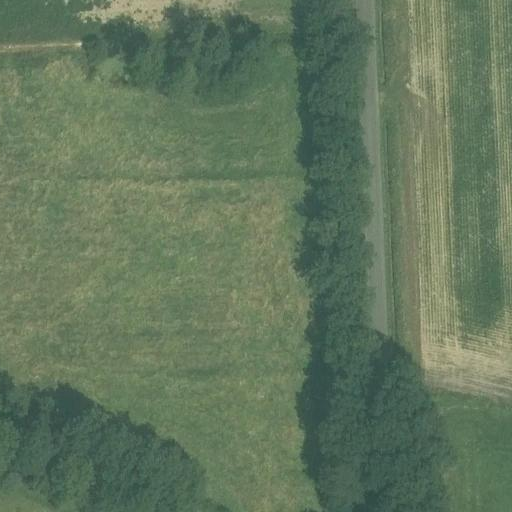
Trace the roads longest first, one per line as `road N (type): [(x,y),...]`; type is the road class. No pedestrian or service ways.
road 1 (unclassified): [(399,511),(373,0)]
road 2 (unclassified): [(0,418),(180,511)]
